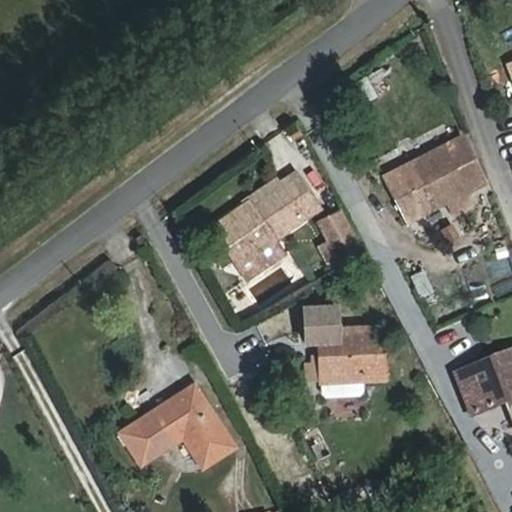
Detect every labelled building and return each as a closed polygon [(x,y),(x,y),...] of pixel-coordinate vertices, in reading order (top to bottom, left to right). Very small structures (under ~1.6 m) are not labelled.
[(476,191),(472,183),(482,178),(465,141),(452,147),(451,145),(389,177),(414,223),(454,204),(461,215),(476,207),(469,194),(476,191)] [(289,181),(257,204),(259,208),(262,212),(295,190),(315,219),(330,209),(307,175),(292,185),(289,181)] [(235,268),(247,260),(250,264),(285,239),(315,219),(295,190),(262,212),(259,208),(227,230),(239,249),(227,257),(235,268)] [(347,217),(327,228),(337,247),(345,263),(366,252),(347,217)] [(297,256),(285,239),(250,264),(261,281),(297,256)] [(337,268),(345,263),(337,247),(328,251),(337,268)] [(347,340),(347,317),(319,317),(319,351),(329,351),(329,361),(329,391),(329,403),(333,407),(366,407),(370,403),(370,391),(392,391),(392,340),(347,340)] [(511,365),(511,358),(489,366),(492,374),(511,365)] [(319,374),(319,391),(329,391),(329,361),(325,361),(325,374),(319,374)] [(474,421),(507,408),(511,406),(511,365),(492,374),(489,366),(458,378),(474,421)] [(178,445),(190,467),(221,452),(188,389),(124,421),(129,431),(141,454),(146,452),(150,458),(178,445)] [(124,421),(113,427),(118,437),(129,431),(124,421)] [(128,459),(141,454),(129,431),(118,437),(128,459)] [(317,457),(330,451),(321,433),(309,439),(317,457)]
